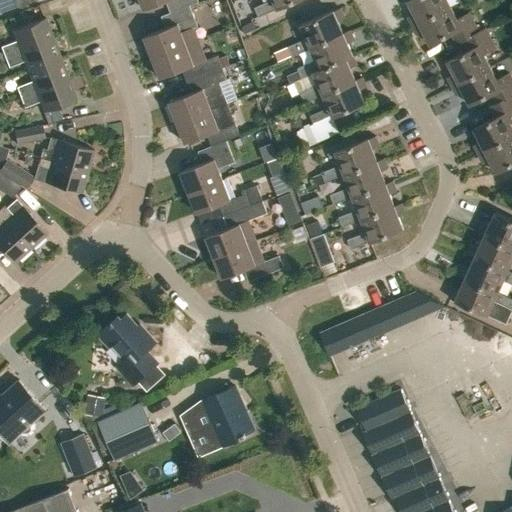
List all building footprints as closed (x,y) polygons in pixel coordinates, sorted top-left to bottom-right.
[(0,0),(0,12),(0,14),(16,8),(12,0),(0,0)] [(166,1),(170,13),(190,6),(199,2),(198,0),(140,0),(144,10),(166,1)] [(271,0),(255,8),(259,17),(277,9),(299,0),(271,0)] [(412,26),(451,6),(447,0),(409,0),(408,1),(414,14),(410,16),(412,21),(410,22),(412,26)] [(145,37),(152,57),(198,40),(190,19),(195,18),(190,6),(170,13),(161,16),(166,28),(145,37)] [(464,40),(479,32),(470,13),(457,19),(451,6),(412,26),(415,30),(416,29),(419,34),(424,32),(430,44),(451,34),(457,44),(464,41),(464,40)] [(292,56),(311,48),(343,33),(338,21),(343,19),(341,14),(343,13),(341,8),(334,11),(301,25),(307,39),(288,47),(292,56)] [(5,57),(53,39),(45,18),(13,31),(17,41),(1,47),(5,57)] [(479,32),(464,40),(464,41),(469,51),(447,61),(454,74),(449,77),(452,81),(450,82),(452,87),(491,67),(484,54),(496,48),(486,28),(479,32)] [(302,78),(314,73),(353,55),(348,43),(353,41),(351,36),(352,35),(350,30),(343,33),(311,48),(316,61),(298,69),(302,78)] [(28,71),(61,59),(53,39),(5,57),(9,68),(25,62),(28,71)] [(182,70),(187,82),(215,71),(223,68),(218,56),(206,60),(198,40),(152,57),(161,78),(182,70)] [(281,61),(292,56),(288,47),(277,52),(281,61)] [(305,103),(323,95),(356,80),(350,68),(355,66),(353,61),(355,60),(353,55),(314,73),(319,86),(301,94),(305,103)] [(20,98),(68,79),(61,59),(28,71),(32,81),(16,87),(20,98)] [(496,104),(511,97),(511,78),(509,74),(497,80),(491,67),(452,87),(454,91),(456,90),(458,95),(463,92),(470,105),(491,94),(496,104)] [(178,123),(226,104),(221,93),(224,92),(220,83),(227,80),(223,68),(215,71),(187,82),(191,93),(170,101),(178,123)] [(310,116),(314,125),(333,117),(333,118),(366,103),(360,90),(365,88),(363,83),(365,82),(363,77),(356,80),(323,95),(329,108),(310,116)] [(48,111),(52,122),(61,118),(57,107),(77,100),(68,79),(20,98),(24,108),(40,102),(44,112),(48,111)] [(476,150),(479,154),(511,136),(511,124),(510,122),(511,120),(511,97),(496,104),(489,107),(495,118),(474,129),(481,142),(476,144),(478,149),(476,150)] [(226,104),(178,123),(186,143),(207,135),(212,146),(227,141),(240,136),(236,123),(234,124),(226,104)] [(13,129),(16,143),(44,138),(41,123),(13,129)] [(325,182),(344,175),(378,161),(373,149),(378,147),(376,142),(378,141),(376,136),(369,139),(369,138),(335,151),(341,165),(322,172),(325,182)] [(490,160),(496,173),(511,164),(511,136),(479,154),(481,158),(483,157),(485,162),(490,160)] [(40,158),(88,172),(94,150),(58,140),(50,138),(46,151),(42,149),(40,158)] [(181,172),(189,192),(223,179),(218,168),(235,162),(227,141),(212,146),(198,151),(203,163),(181,172)] [(82,193),(88,172),(40,158),(37,166),(42,168),(38,181),(46,183),(82,193)] [(334,204),(353,197),(386,184),(381,171),(386,169),(384,164),(386,163),(384,159),(378,161),(344,175),(349,187),(330,195),(334,204)] [(0,171),(26,189),(34,178),(7,160),(0,170),(0,171)] [(291,190),(284,172),(270,177),(277,195),(291,190)] [(0,174),(0,189),(12,197),(18,186),(0,174)] [(219,205),(224,216),(263,201),(257,186),(246,190),(247,194),(231,200),(223,179),(189,192),(197,213),(219,205)] [(343,227),(361,219),(395,206),(390,194),(395,192),(393,187),(395,186),(393,181),(386,184),(353,197),(358,210),(339,217),(343,227)] [(284,211),(296,206),(290,192),(278,197),(284,211)] [(4,205),(0,209),(0,213),(31,248),(48,233),(16,199),(6,208),(4,205)] [(256,241),(248,221),(256,218),(268,213),(263,201),(224,217),(228,228),(206,237),(214,257),(256,241)] [(347,240),(351,249),(370,242),(404,230),(399,216),(404,214),(402,209),(404,208),(402,204),(395,206),(361,219),(366,232),(347,240)] [(479,232),(485,235),(511,246),(511,219),(496,212),(490,225),(485,223),(483,228),(481,227),(479,232)] [(0,247),(15,263),(31,248),(0,214),(0,247)] [(469,254),(476,257),(508,271),(511,262),(511,246),(485,235),(480,247),(475,245),(473,250),(471,249),(469,254)] [(280,256),(264,261),(256,241),(214,257),(222,278),(244,270),(248,281),(284,268),(280,256)] [(329,250),(318,255),(322,266),(334,262),(329,250)] [(459,275),(466,278),(498,293),(504,281),(511,284),(511,272),(508,271),(476,257),(470,269),(465,267),(463,272),(461,271),(459,275)] [(455,301),(488,316),(494,302),(511,310),(511,299),(498,293),(466,278),(460,291),(455,289),(453,293),(451,293),(449,297),(456,300),(455,301)] [(417,291),(320,333),(330,356),(446,306),(417,291)] [(125,359),(116,367),(133,386),(158,363),(147,351),(157,342),(145,330),(143,332),(127,314),(115,324),(113,321),(98,335),(109,347),(112,344),(125,359)] [(4,401),(2,404),(0,403),(0,432),(10,443),(47,410),(20,380),(5,394),(4,401)] [(203,433),(214,448),(222,444),(223,446),(247,436),(246,434),(255,430),(247,411),(244,410),(241,403),(243,402),(235,386),(230,388),(227,385),(219,391),(219,393),(202,400),(213,426),(203,433)] [(401,511),(454,511),(401,389),(357,409),(366,431),(363,432),(392,499),(396,497),(401,511)] [(85,414),(103,417),(107,396),(88,393),(85,414)] [(98,421),(115,460),(159,441),(142,402),(98,421)] [(200,415),(195,404),(175,413),(180,423),(200,415)] [(84,434),(61,443),(69,461),(75,476),(97,468),(91,452),(84,434)] [(78,511),(69,488),(7,511),(78,511)]
